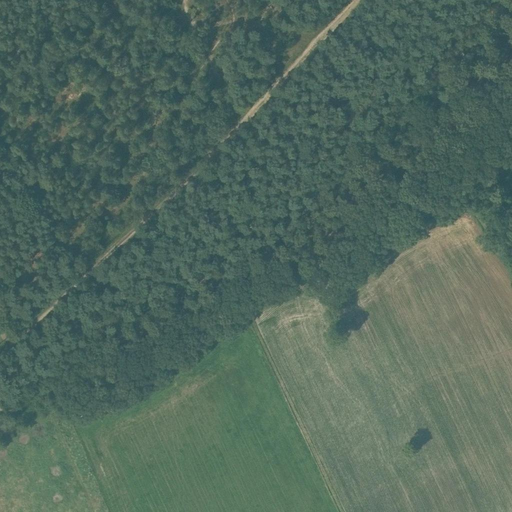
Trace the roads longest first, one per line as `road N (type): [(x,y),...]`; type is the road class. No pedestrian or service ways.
road 1 (track): [(1,350),(233,122)]
road 2 (track): [(233,122),(353,0)]
road 3 (track): [(186,0),(233,122)]
